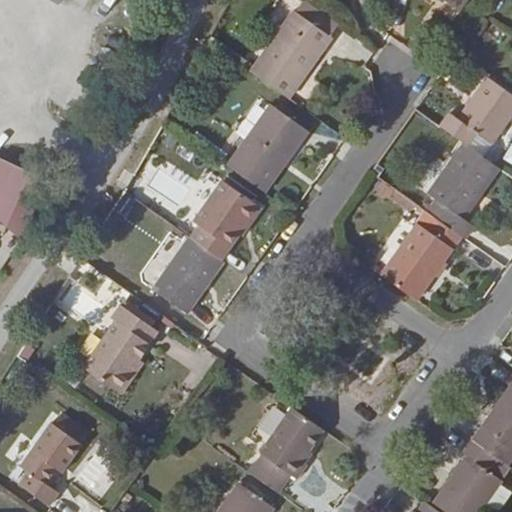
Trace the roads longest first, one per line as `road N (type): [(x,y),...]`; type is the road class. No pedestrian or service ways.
road 1 (residential): [(199,0),(162,87),(0,323)]
road 2 (residential): [(298,240),(232,339),(392,456)]
road 3 (residential): [(463,357),(298,240)]
road 4 (residential): [(298,240),(397,104),(403,79)]
road 5 (residential): [(392,456),(463,357)]
